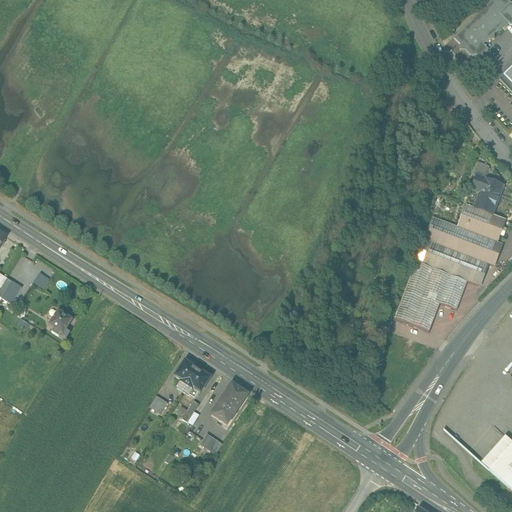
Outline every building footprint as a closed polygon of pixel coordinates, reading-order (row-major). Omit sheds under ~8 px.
[(511,4),(510,4),(506,0),(493,0),(454,39),(460,45),(463,45),(466,47),(466,51),(470,56),(477,56),(480,59),(488,51),(483,46),(501,27),(503,29),(509,24),(510,25),(511,25),(511,4)] [(511,68),(503,77),(511,87),(511,68)] [(489,168),(477,164),(472,176),(476,177),(485,180),(489,168)] [(485,180),(476,177),(471,190),(480,194),(475,209),(492,216),(502,187),(485,180)] [(475,209),(465,206),(457,228),(495,243),(503,220),(492,216),(475,209)] [(457,228),(432,219),(424,242),(487,265),(492,268),(501,245),(495,243),(457,228)] [(487,265),(424,242),(416,264),(415,264),(394,321),(428,334),(439,306),(456,312),(467,283),(478,288),(487,265)] [(39,273),(34,283),(44,289),(50,279),(39,273)] [(22,288),(8,279),(2,289),(6,292),(1,299),(11,305),(22,288)] [(58,312),(49,326),(54,329),(52,333),(58,337),(61,334),(62,335),(72,321),(58,312)] [(197,370),(185,362),(175,377),(181,382),(177,388),(183,392),(197,370)] [(197,370),(183,392),(194,400),(196,399),(210,379),(197,370)] [(247,396),(231,386),(211,416),(227,426),(247,396)] [(167,404),(156,397),(149,408),(160,415),(167,404)] [(194,402),(182,420),(187,423),(192,426),(198,417),(193,414),(198,405),(194,402)] [(222,445),(207,435),(200,445),(215,455),(222,445)] [(511,445),(489,471),(511,491),(511,445)]
